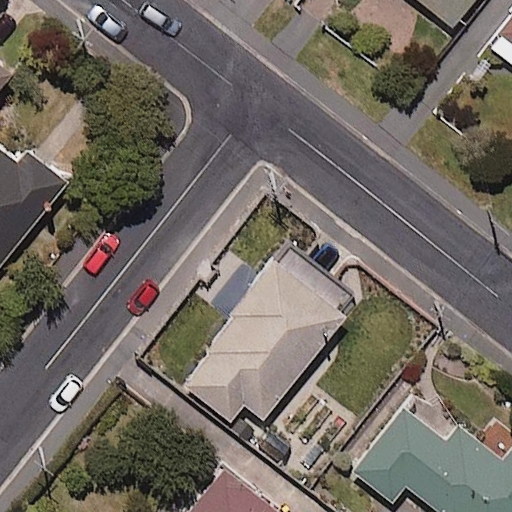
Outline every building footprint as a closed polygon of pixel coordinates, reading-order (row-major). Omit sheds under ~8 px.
[(428,0),(448,15),(460,0),(428,0)] [(511,4),(486,37),(511,57),(511,4)] [(0,65),(13,48),(0,37),(0,65)] [(17,140),(0,126),(0,252),(69,163),(25,129),(17,140)] [(351,291),(278,234),(238,286),(245,291),(185,369),(232,405),(245,388),(265,403),(351,291)] [(511,511),(511,427),(501,443),(454,406),(440,424),(402,394),(353,458),(393,489),(406,472),(458,511),(511,511)] [(279,511),(285,505),(222,455),(176,511),(279,511)]
